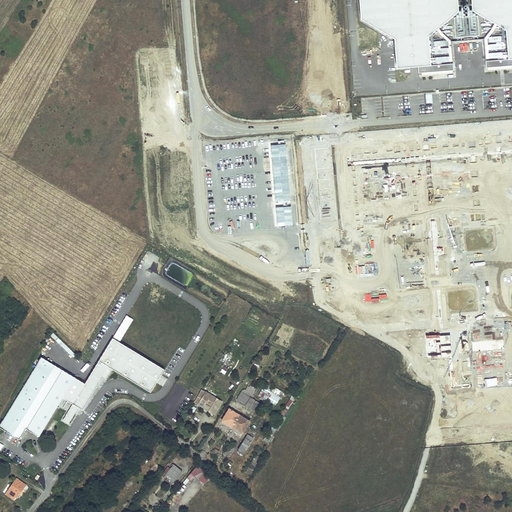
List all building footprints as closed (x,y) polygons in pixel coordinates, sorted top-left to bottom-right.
[(394,39),(396,67),(417,66),(418,73),(421,72),(452,70),(453,70),(451,42),(483,39),(486,67),(487,67),(511,65),(511,0),(470,0),(472,10),(459,11),(457,0),(359,0),(361,19),(394,39)] [(323,212),(328,215),(337,203),(331,200),(323,212)] [(338,204),(325,223),(331,226),(343,208),(338,204)] [(345,239),(359,226),(353,220),(340,233),(345,239)] [(371,229),(368,234),(378,240),(381,235),(371,229)] [(391,277),(387,281),(399,293),(403,289),(391,277)] [(53,332),(50,335),(72,356),(75,353),(53,332)] [(59,390),(69,373),(42,357),(0,428),(20,439),(26,429),(30,431),(33,433),(59,390)] [(59,390),(33,433),(39,437),(75,377),(69,373),(59,390)] [(274,386),(271,391),(282,398),(285,393),(274,386)] [(236,400),(257,412),(262,404),(253,398),(257,391),(248,388),(246,390),(243,389),(236,400)] [(264,402),(270,393),(262,389),(258,395),(261,397),(259,400),(264,402)] [(214,414),(222,402),(207,392),(202,398),(199,396),(195,402),(214,414)] [(295,402),(297,399),(292,395),(265,438),(269,440),(292,403),(294,404),(295,402)] [(249,420),(229,407),(220,422),(241,434),(249,420)] [(244,454),(254,437),(248,434),(238,451),(244,454)] [(216,448),(212,453),(216,456),(220,451),(216,448)] [(183,470),(174,462),(173,463),(173,465),(170,468),(168,467),(163,472),(166,474),(173,480),(174,481),(183,470)] [(210,476),(198,466),(184,482),(186,484),(189,480),(191,482),(196,476),(204,483),(210,476)] [(173,480),(166,474),(163,477),(170,483),(173,480)] [(9,491),(7,494),(14,500),(21,489),(23,491),(26,486),(16,478),(7,490),(9,491)]
